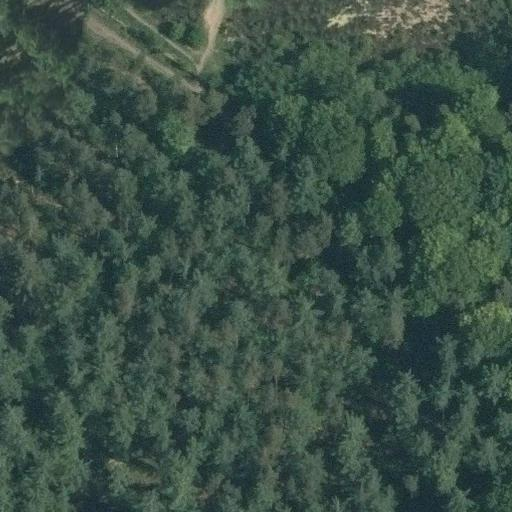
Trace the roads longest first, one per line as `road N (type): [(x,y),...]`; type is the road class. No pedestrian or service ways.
road 1 (track): [(511,419),(234,119),(0,344)]
road 2 (track): [(59,0),(234,119)]
